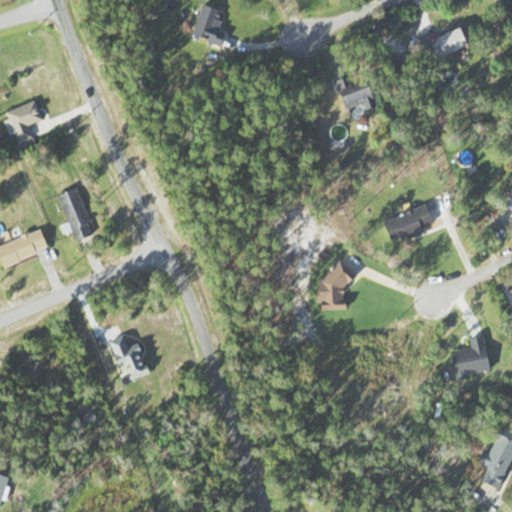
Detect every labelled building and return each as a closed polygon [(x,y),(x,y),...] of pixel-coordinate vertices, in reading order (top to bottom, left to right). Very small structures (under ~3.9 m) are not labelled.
[(232,11),(209,2),(198,34),(221,42),(232,11)] [(479,47),(471,28),(445,39),(453,58),(479,47)] [(384,104),(378,81),(360,86),(357,77),(342,81),(351,114),(384,104)] [(26,142),(38,136),(33,126),(48,118),(39,100),(12,113),(26,142)] [(511,213),(511,163),(508,168),(511,172),(511,183),(495,202),(510,216),(511,213)] [(62,196),(73,225),(68,226),(71,233),(77,230),(81,241),(100,235),(83,188),(62,196)] [(376,221),(385,243),(430,225),(421,203),(376,221)] [(0,247),(8,267),(55,249),(47,229),(0,247)] [(444,351),(448,378),(486,372),(480,335),(463,338),(464,348),(444,351)] [(156,373),(148,347),(136,351),(131,337),(116,342),(129,382),(156,373)] [(492,489),(511,440),(511,439),(492,431),(483,453),(472,449),(467,460),(481,466),(475,482),(492,489)] [(0,505),(8,508),(16,476),(0,471),(0,505)]
